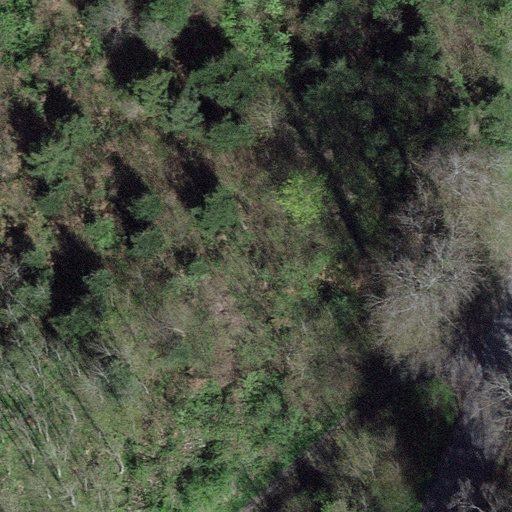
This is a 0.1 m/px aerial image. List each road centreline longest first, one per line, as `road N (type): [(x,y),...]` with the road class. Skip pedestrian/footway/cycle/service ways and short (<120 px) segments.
road 1 (track): [(260,511),(511,293)]
road 2 (tertiary): [(511,355),(446,511)]
